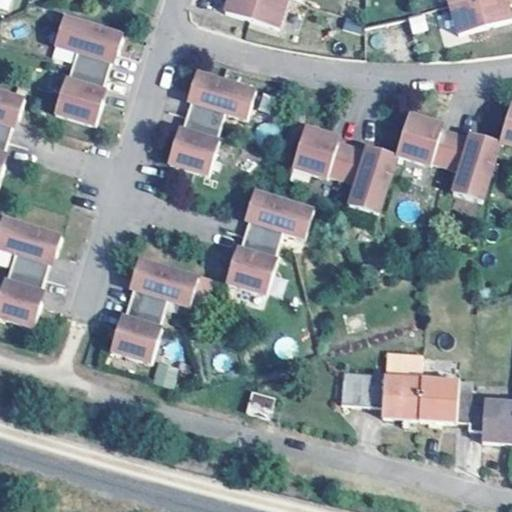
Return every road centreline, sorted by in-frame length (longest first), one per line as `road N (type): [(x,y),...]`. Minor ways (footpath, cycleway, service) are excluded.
road 1 (residential): [(511,76),(398,87),(293,78),(164,40)]
road 2 (residential): [(240,438),(511,501)]
road 3 (track): [(0,366),(240,438)]
road 4 (residential): [(124,184),(164,40)]
road 5 (residential): [(79,330),(117,209)]
